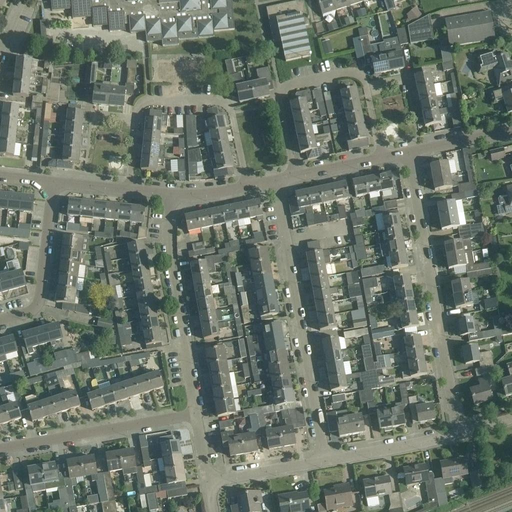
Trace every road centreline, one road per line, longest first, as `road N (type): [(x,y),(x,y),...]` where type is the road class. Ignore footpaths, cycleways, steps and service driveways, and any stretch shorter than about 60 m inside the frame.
road 1 (residential): [(457,434),(411,151)]
road 2 (residential): [(322,461),(274,179)]
road 3 (residential): [(128,190),(134,112),(147,100),(222,102),(247,185)]
road 4 (residential): [(195,415),(168,265),(169,194)]
road 5 (residential): [(0,450),(195,415)]
road 6 (residential): [(364,85),(347,71),(280,91),(294,175)]
road 7 (residential): [(54,183),(35,307),(0,321)]
road 8 (residential): [(322,461),(457,434)]
